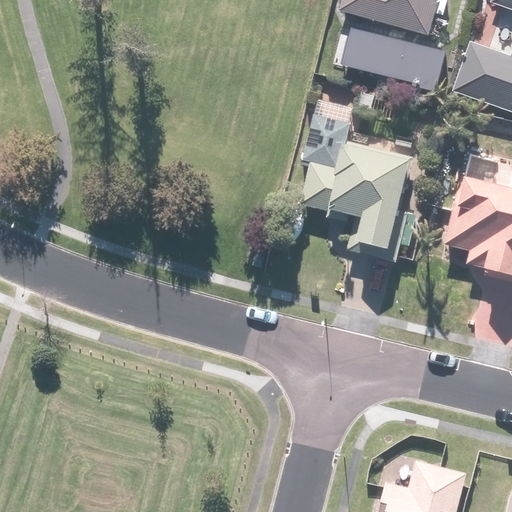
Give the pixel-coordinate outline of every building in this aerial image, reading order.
[(345,0),(343,11),(435,34),(443,0),(345,0)] [(511,110),(511,0),(494,0),(493,3),(511,10),(511,55),(472,41),(455,90),(511,110)] [(450,52),(372,30),(360,71),(438,92),(450,52)] [(353,110),(317,102),(302,165),(312,167),(303,206),(331,212),(329,218),(351,223),(354,213),(363,215),(355,252),(390,260),(416,150),(372,140),(370,149),(346,144),(353,110)] [(511,188),(464,176),(448,244),(473,250),(469,264),(511,274),(511,188)] [(379,511),(457,511),(468,473),(394,454),(379,511)]
